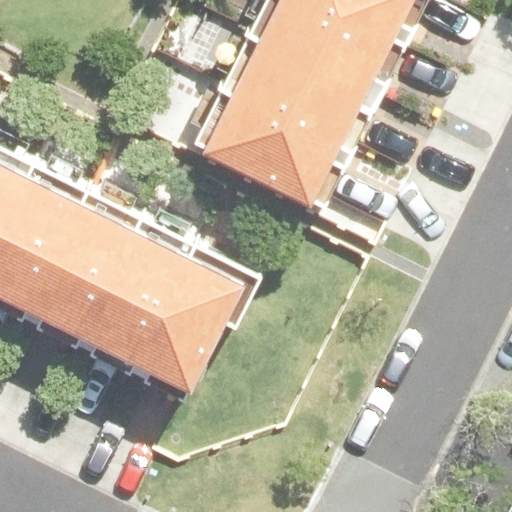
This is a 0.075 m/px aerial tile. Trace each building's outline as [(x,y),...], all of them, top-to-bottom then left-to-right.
[(362,0),(274,0),(266,18),(375,72),(401,19),(362,0)] [(362,0),(401,19),(410,0),(362,0)] [(266,18),(237,74),(346,129),(375,72),(266,18)] [(237,74),(210,130),(319,184),(346,129),(237,74)] [(0,140),(0,202),(25,153),(0,140)] [(25,153),(0,202),(0,270),(27,285),(80,181),(25,153)] [(80,181),(27,285),(82,312),(134,207),(80,181)] [(134,207),(82,312),(138,340),(190,234),(134,207)] [(190,234),(138,340),(191,368),(245,262),(190,234)]
